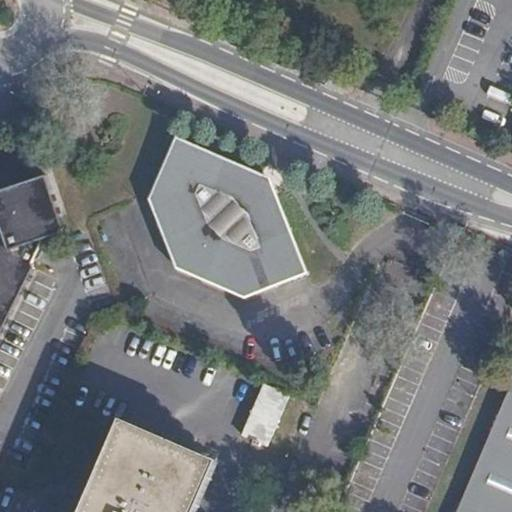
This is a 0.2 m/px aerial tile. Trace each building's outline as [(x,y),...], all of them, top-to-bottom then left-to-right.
[(153,198),(180,266),(248,296),(305,262),(258,180),(245,167),(179,138),(153,198)] [(48,176),(0,194),(0,340),(35,270),(32,263),(37,250),(44,243),(69,232),(48,176)] [(290,395),(266,385),(243,435),(268,446),(290,395)] [(511,511),(511,386),(457,511),(511,511)] [(191,511),(210,465),(121,427),(82,511),(191,511)]
